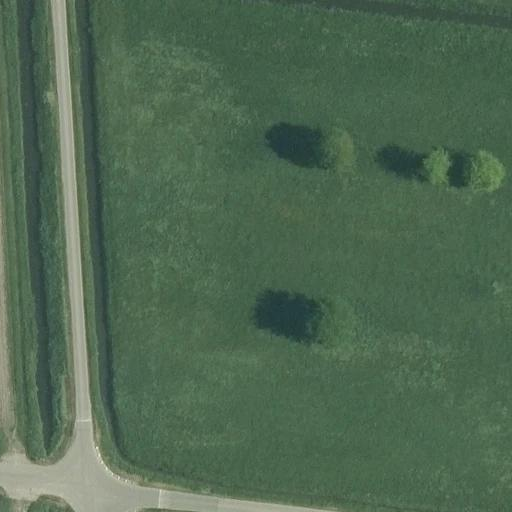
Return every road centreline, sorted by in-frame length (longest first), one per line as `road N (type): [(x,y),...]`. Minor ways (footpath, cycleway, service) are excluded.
road 1 (unclassified): [(87,489),(58,0)]
road 2 (unclassified): [(87,489),(273,511)]
